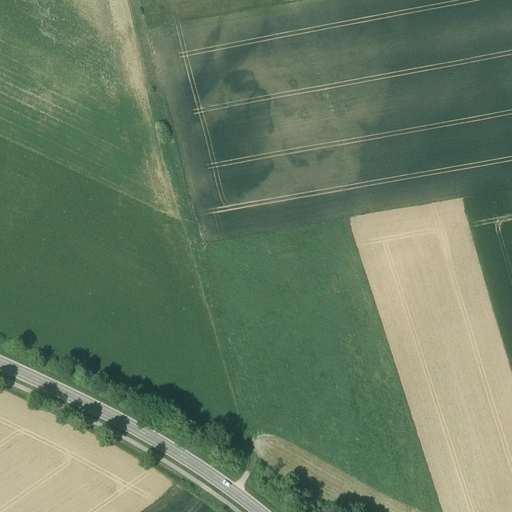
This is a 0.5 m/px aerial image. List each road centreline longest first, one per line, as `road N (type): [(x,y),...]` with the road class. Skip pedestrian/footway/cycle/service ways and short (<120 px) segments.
road 1 (track): [(235,493),(254,454),(134,0)]
road 2 (secondary): [(259,511),(147,434),(0,361)]
